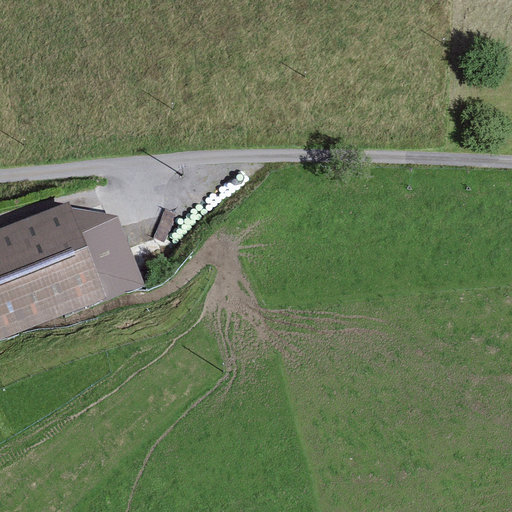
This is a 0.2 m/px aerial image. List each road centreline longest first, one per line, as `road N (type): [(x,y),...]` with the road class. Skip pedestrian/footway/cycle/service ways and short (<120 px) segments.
road 1 (unclassified): [(0,173),(269,155),(511,162)]
road 2 (track): [(147,162),(90,198),(0,229)]
